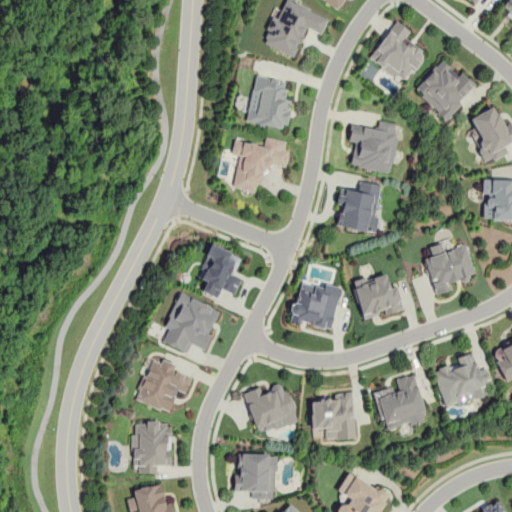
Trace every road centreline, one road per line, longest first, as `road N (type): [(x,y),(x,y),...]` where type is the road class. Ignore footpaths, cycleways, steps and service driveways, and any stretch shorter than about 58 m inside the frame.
road 1 (residential): [(424,511),(468,479),(511,467),(363,17),(325,94),(288,248),(209,408),(199,462),(208,511)]
road 2 (residential): [(246,338),(314,360),(348,357),(511,294),(509,72),(418,0)]
road 3 (tertiary): [(70,511),(66,452),(74,394),(166,199),(183,124),(191,0)]
road 4 (residential): [(166,199),(288,248)]
